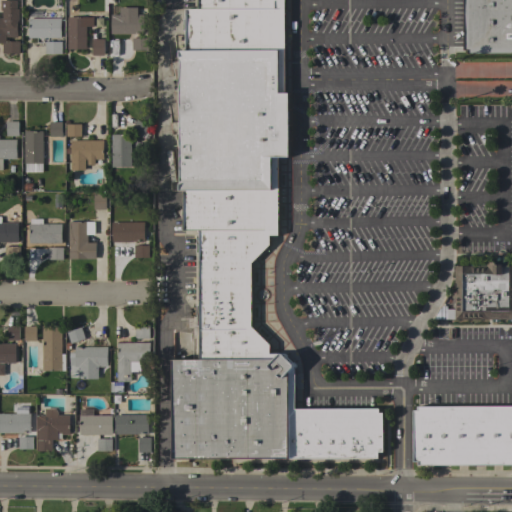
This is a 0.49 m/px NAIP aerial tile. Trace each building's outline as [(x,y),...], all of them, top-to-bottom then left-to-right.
[(198,0),(285,0),(286,93),(290,93),(290,157),(278,157),(279,235),(270,235),(270,245),(252,263),(252,326),(271,345),(271,354),(281,355),(282,354),(282,353),(284,353),(295,364),(295,365),(296,409),(380,409),(380,413),(383,413),(384,452),(378,452),(378,457),(175,459),(174,361),(201,360),(200,326),(198,326),(197,305),(201,305),(200,253),(197,253),(197,235),(200,235),(200,230),(184,230),(183,191),(181,191),(180,50),(186,50),(186,31),(184,31),(183,19),(186,19),(186,9),(199,9),(198,0)] [(464,0),(511,0),(511,53),(468,54),(468,50),(464,50),(464,0)] [(111,34),(111,15),(120,15),(120,7),(137,7),(137,14),(143,14),(143,34),(111,34)] [(64,18),(67,18),(67,16),(84,16),(84,17),(93,17),(93,26),(86,26),(86,49),(67,49),(67,48),(64,48),(64,18)] [(3,53),(2,42),(0,42),(0,18),(17,18),(17,37),(6,37),(6,41),(19,41),(19,53),(3,53)] [(60,18),(60,38),(28,38),(28,18),(60,18)] [(132,38),(148,38),(148,50),(132,50),(132,38)] [(92,39),(104,39),(104,55),(92,56),(92,39)] [(62,41),(62,54),(45,54),(45,41),(62,41)] [(142,138),(130,131),(137,119),(149,126),(142,138)] [(6,136),(6,121),(18,121),(19,136),(6,136)] [(50,122),(62,122),(62,136),(50,136),(50,122)] [(67,136),(67,124),(81,124),(81,136),(67,136)] [(24,131),(42,131),(43,172),(25,172),(25,164),(24,164),(24,131)] [(112,134),(131,134),(131,167),(112,167),(112,134)] [(2,159),(2,170),(0,170),(0,139),(16,139),(16,159),(2,159)] [(103,140),(103,159),(94,159),(94,165),(87,165),(87,159),(85,159),(85,170),(71,170),(71,140),(103,140)] [(93,195),(105,195),(106,210),(94,210),(93,195)] [(0,242),(0,217),(1,223),(17,223),(18,242),(0,242)] [(29,243),(29,224),(30,224),(30,219),(42,219),(42,224),(62,224),(62,243),(29,243)] [(68,221),(87,221),(87,242),(96,242),(96,259),(69,259),(68,221)] [(112,241),(112,222),(144,222),(144,241),(112,241)] [(134,245),(149,245),(149,257),(134,257),(134,245)] [(63,247),(63,260),(48,259),(49,247),(63,247)] [(511,319),(447,319),(447,318),(443,318),(443,316),(442,316),(442,306),(447,306),(447,309),(455,309),(455,266),(471,266),(471,262),(503,262),(503,264),(511,264),(511,319)] [(7,326),(19,326),(19,339),(21,339),(21,345),(17,345),(17,340),(7,340),(7,326)] [(24,326),(36,326),(36,341),(24,341),(24,326)] [(42,326),(61,326),(61,354),(65,354),(65,370),(42,371),(42,326)] [(149,326),(149,339),(135,339),(135,326),(149,326)] [(81,327),(85,339),(70,343),(67,332),(81,327)] [(117,342),(145,343),(145,341),(151,341),(151,348),(149,348),(149,362),(131,362),(131,381),(117,381),(117,342)] [(0,344),(15,344),(15,363),(4,363),(4,375),(0,375),(0,344)] [(107,347),(107,366),(98,366),(98,379),(78,379),(78,366),(75,366),(75,347),(107,347)] [(122,392),(110,393),(110,383),(122,382),(122,392)] [(511,406),(511,465),(419,465),(419,461),(414,461),(414,410),(418,410),(418,407),(511,406)] [(37,451),(37,439),(38,439),(38,432),(37,432),(37,415),(45,415),(45,409),(55,409),(58,414),(58,415),(69,415),(69,434),(61,435),(61,438),(58,438),(58,440),(52,440),(52,451),(37,451)] [(0,433),(0,414),(30,414),(30,433),(0,433)] [(80,435),(79,416),(112,415),(112,434),(80,435)] [(150,415),(150,434),(115,434),(115,415),(150,415)] [(33,437),(33,449),(19,449),(19,437),(33,437)] [(138,437),(153,437),(153,452),(138,452),(138,437)] [(112,451),(97,451),(97,439),(112,439),(112,451)]
